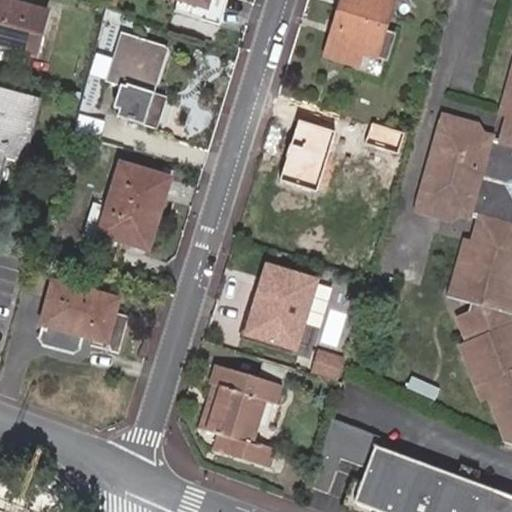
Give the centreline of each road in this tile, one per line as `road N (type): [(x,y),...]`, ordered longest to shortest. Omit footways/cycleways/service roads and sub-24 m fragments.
road 1 (residential): [(284,0),(138,477)]
road 2 (unknown): [(420,229),(483,0)]
road 3 (tertiary): [(138,477),(0,423)]
